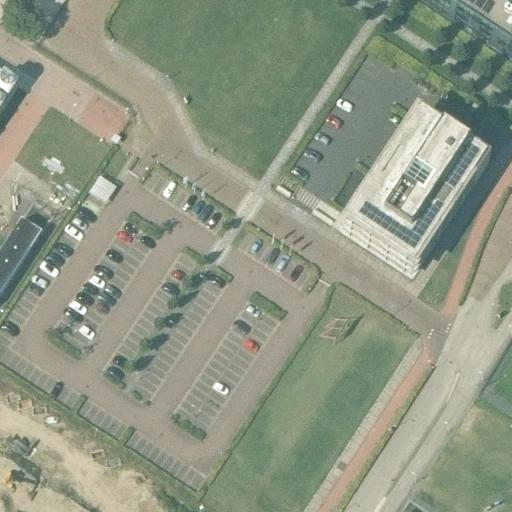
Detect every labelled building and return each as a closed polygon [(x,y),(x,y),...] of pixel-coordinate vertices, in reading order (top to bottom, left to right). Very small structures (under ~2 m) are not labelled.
[(313,0),(295,0),(214,124),(270,161),(357,29),(313,0)] [(511,0),(420,0),(511,61),(511,0)] [(0,76),(0,116),(18,89),(0,76)] [(479,110),(473,106),(469,113),(475,117),(479,110)] [(474,187),(488,166),(478,159),(477,161),(460,150),(460,149),(416,120),(343,231),(411,276),(471,185),(474,187)] [(19,223),(0,253),(0,297),(40,237),(52,217),(32,204),(19,223)] [(511,346),(485,388),(511,405),(511,346)]
